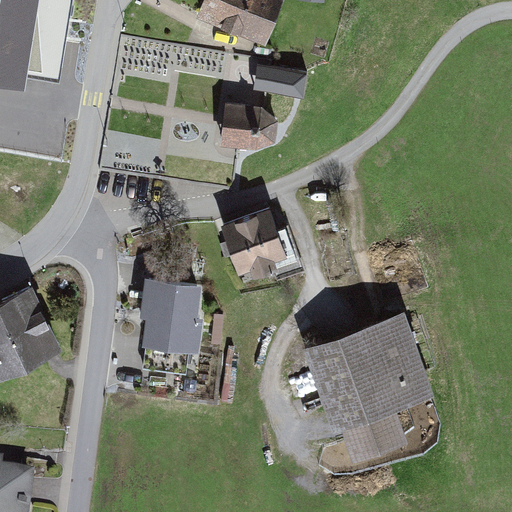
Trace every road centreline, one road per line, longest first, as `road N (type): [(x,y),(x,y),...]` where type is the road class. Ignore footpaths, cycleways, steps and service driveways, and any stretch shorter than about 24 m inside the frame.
road 1 (unclassified): [(62,218),(94,235),(105,291),(78,511)]
road 2 (residential): [(62,218),(82,162),(108,0)]
